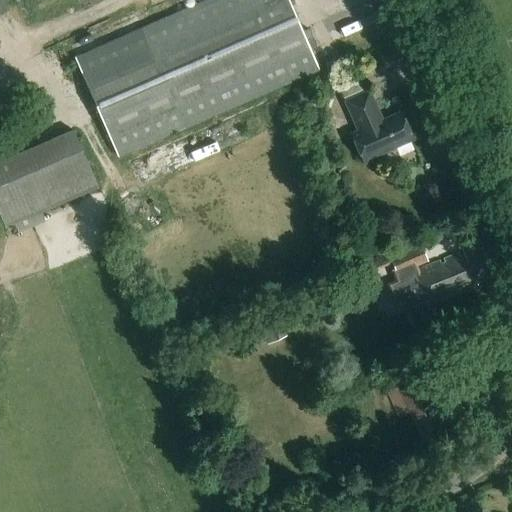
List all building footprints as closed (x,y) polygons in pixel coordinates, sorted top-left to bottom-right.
[(289,0),(206,0),(75,58),(119,157),(320,70),(312,52),(319,49),(310,29),(303,32),(289,0)] [(370,92),(346,102),(359,131),(352,134),(365,163),(380,156),(379,154),(414,139),(402,112),(382,120),(370,92)] [(0,161),(0,212),(6,228),(100,188),(75,130),(0,161)] [(399,315),(427,304),(428,308),(467,293),(465,286),(492,276),(480,244),(464,250),(465,254),(460,256),(459,253),(445,259),(446,262),(441,264),(439,260),(418,269),(417,265),(428,261),(422,244),(367,265),(370,273),(391,265),(397,281),(388,285),(399,315)] [(279,318),(261,324),(269,344),(287,337),(279,318)] [(397,417),(410,412),(422,443),(447,433),(426,381),(409,387),(405,376),(384,384),(397,417)]
